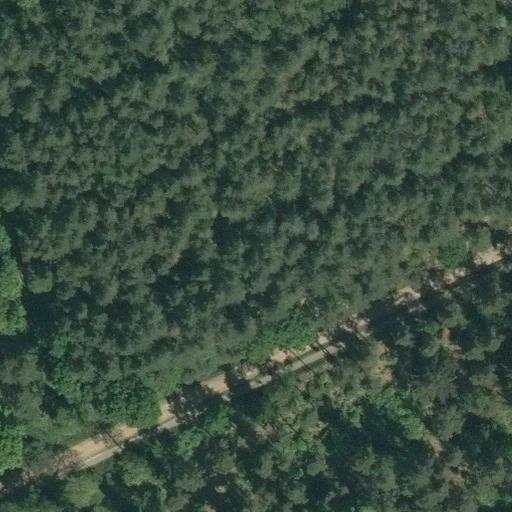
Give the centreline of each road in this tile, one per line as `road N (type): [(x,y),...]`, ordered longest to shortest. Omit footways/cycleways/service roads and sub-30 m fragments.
road 1 (track): [(0,487),(511,252)]
road 2 (track): [(66,472),(0,219)]
